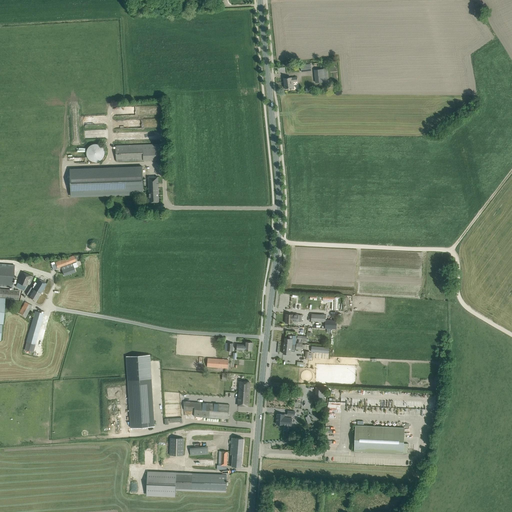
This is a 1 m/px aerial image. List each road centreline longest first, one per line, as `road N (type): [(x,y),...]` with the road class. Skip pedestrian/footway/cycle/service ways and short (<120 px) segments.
road 1 (tertiary): [(251,511),(279,225),(260,0)]
road 2 (track): [(511,333),(463,305),(449,250),(284,242)]
road 3 (unknown): [(343,453),(406,452),(416,432),(406,418),(346,418)]
